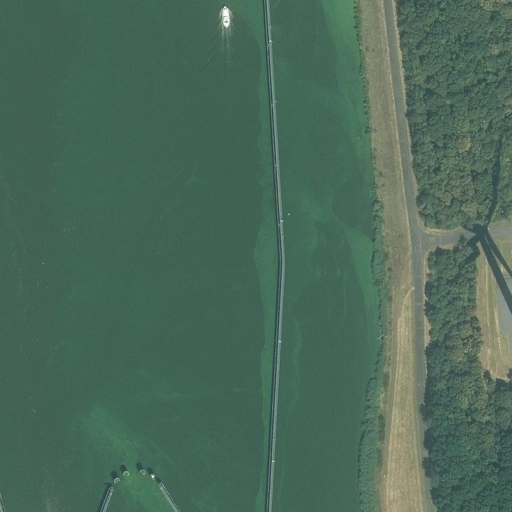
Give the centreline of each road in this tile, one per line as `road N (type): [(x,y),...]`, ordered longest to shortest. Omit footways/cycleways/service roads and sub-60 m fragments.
road 1 (unclassified): [(433,511),(419,238)]
road 2 (unclassified): [(419,238),(389,0)]
